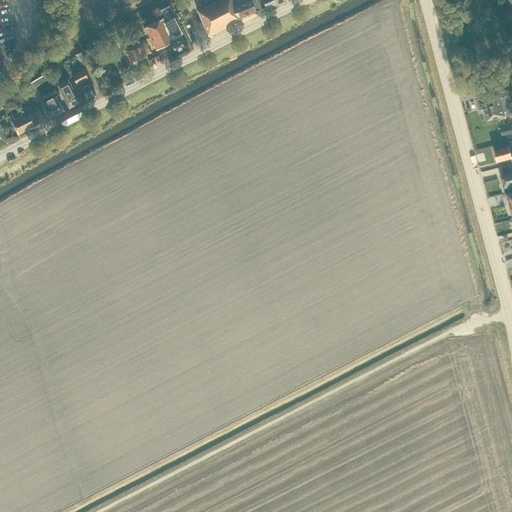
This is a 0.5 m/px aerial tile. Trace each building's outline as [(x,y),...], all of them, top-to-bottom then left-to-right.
[(214,0),(204,5),(196,9),(208,37),(240,21),(239,18),(254,12),(250,0),(235,6),(232,0),(214,0)] [(272,0),(250,0),(251,0),(255,12),(264,8),(265,10),(275,6),(272,0)] [(187,48),(181,37),(180,35),(182,34),(173,18),(164,22),(162,19),(144,28),(155,51),(167,45),(173,55),(187,48)] [(144,40),(123,50),(126,56),(130,54),(133,61),(133,62),(145,56),(144,55),(150,52),(144,40)] [(80,52),(75,55),(81,66),(86,64),(80,52)] [(71,70),(67,72),(70,78),(72,77),(84,100),(95,95),(88,81),(82,70),(78,72),(74,75),(71,70)] [(68,108),(79,103),(67,80),(57,86),(61,95),(68,108)] [(23,95),(24,95),(25,98),(32,95),(28,88),(21,91),(23,95)] [(50,118),(63,111),(55,96),(42,103),(50,118)] [(511,116),(511,102),(508,104),(509,106),(503,108),(500,98),(495,99),(494,98),(485,100),(486,102),(481,103),(484,114),(483,115),(484,120),(485,120),(486,121),(505,116),(505,115),(511,113),(511,116)] [(18,135),(38,124),(32,111),(31,111),(29,106),(28,106),(25,101),(16,105),(19,111),(8,116),(18,135)] [(497,162),(511,158),(511,159),(511,150),(509,151),(508,147),(494,151),(497,162)] [(511,172),(500,176),(502,181),(501,181),(502,186),(503,186),(504,188),(511,185),(511,172)]
